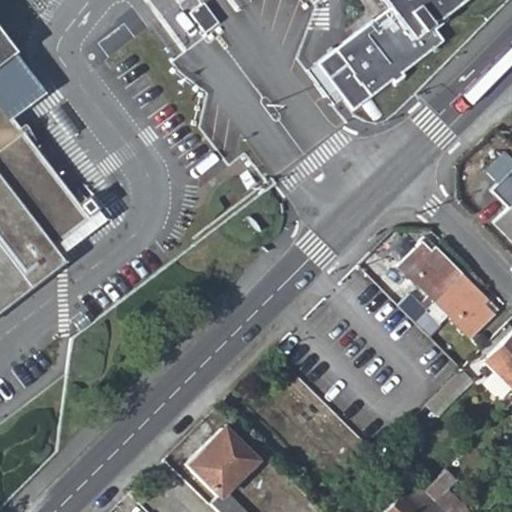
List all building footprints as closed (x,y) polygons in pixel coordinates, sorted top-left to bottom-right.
[(0,0),(0,306),(60,261),(48,244),(81,219),(3,117),(44,86),(11,45),(0,30),(0,0)] [(348,94),(386,65),(391,70),(400,63),(397,57),(440,26),(432,15),(451,0),(374,0),(313,48),(339,82),(348,94)] [(339,82),(313,48),(302,56),(328,90),(339,82)] [(511,203),(511,174),(498,188),(511,203)] [(511,209),(496,224),(511,239),(511,209)] [(425,236),(419,242),(426,250),(431,246),(433,244),(425,236)] [(406,292),(394,304),(412,321),(458,272),(431,246),(426,250),(419,242),(396,266),(414,284),(416,283),(428,295),(418,304),(406,292)] [(486,300),(458,272),(412,321),(427,336),(447,315),(449,317),(448,318),(468,338),(497,307),(487,298),(486,300)] [(511,328),(481,360),(511,389),(511,328)] [(471,380),(460,369),(425,405),(436,416),(471,380)] [(184,464),(216,497),(224,489),(252,462),(221,429),(184,464)] [(458,478),(447,467),(423,492),(443,511),(471,511),(449,488),(458,478)] [(246,511),(224,489),(216,497),(230,510),(228,511),(246,511)] [(443,511),(423,492),(417,497),(412,492),(406,497),(399,491),(380,511),(443,511)] [(216,497),(209,503),(218,511),(228,511),(230,510),(216,497)]
